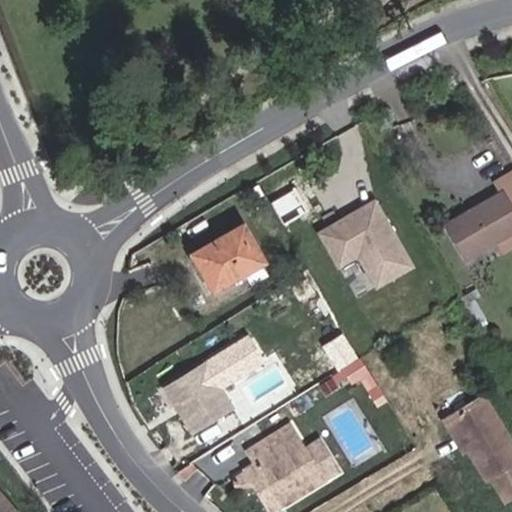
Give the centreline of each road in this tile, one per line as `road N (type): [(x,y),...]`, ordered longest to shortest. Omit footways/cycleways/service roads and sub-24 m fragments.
road 1 (tertiary): [(343,83),(144,199)]
road 2 (tertiary): [(343,83),(460,22),(511,10)]
road 3 (residential): [(87,381),(119,442),(182,511)]
road 4 (unknown): [(451,27),(511,162)]
